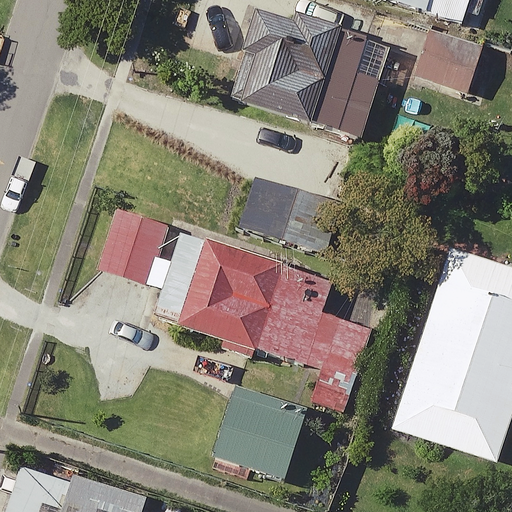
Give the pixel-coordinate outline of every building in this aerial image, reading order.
[(376,0),(472,29),(481,0),(376,0)] [(395,54),(265,16),(238,107),(368,145),(395,54)] [(483,55),(435,32),(413,79),(462,101),(483,55)] [(341,207),(266,177),(245,229),(320,259),(341,207)] [(171,297),(161,325),(231,351),(229,356),(259,367),(264,354),(331,378),(321,408),(351,419),(390,311),(126,215),(105,273),(171,297)] [(511,446),(511,273),(458,256),(400,435),(505,469),(511,446)] [(317,420),(242,398),(222,464),(297,486),(317,420)] [(184,511),(29,470),(18,511),(184,511)]
